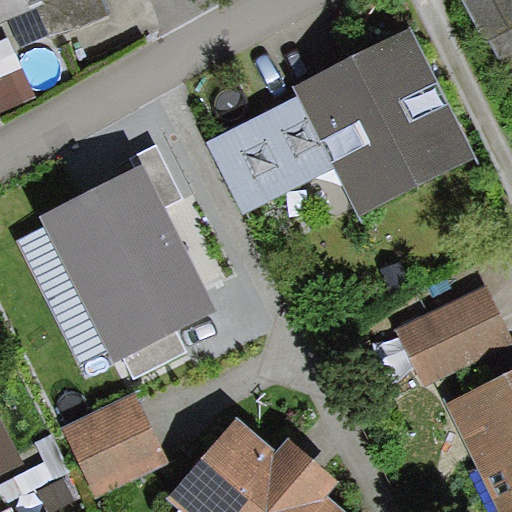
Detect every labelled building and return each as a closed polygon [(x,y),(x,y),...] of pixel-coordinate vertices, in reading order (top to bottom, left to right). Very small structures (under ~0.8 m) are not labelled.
[(0,0),(0,24),(38,9),(52,43),(110,20),(102,0),(0,0)] [(511,0),(463,0),(499,65),(511,58),(511,0)] [(478,155),(415,30),(355,60),(298,88),(301,95),(209,141),(245,213),(333,170),(356,216),(478,155)] [(9,40),(0,44),(0,113),(34,97),(9,40)] [(183,196),(159,144),(133,156),(139,169),(40,217),(112,367),(126,360),(135,379),(188,353),(178,333),(216,315),(192,265),(167,212),(164,206),(183,196)] [(511,346),(511,341),(487,292),(396,336),(422,390),(511,346)] [(511,511),(511,372),(448,401),(499,511),(511,511)] [(134,391),(59,427),(94,499),(169,463),(134,391)] [(0,511),(9,508),(0,490),(0,474),(26,462),(0,410),(0,511)] [(278,452),(235,416),(169,497),(187,511),(344,511),(329,499),(342,484),(313,460),(288,440),(278,452)]
